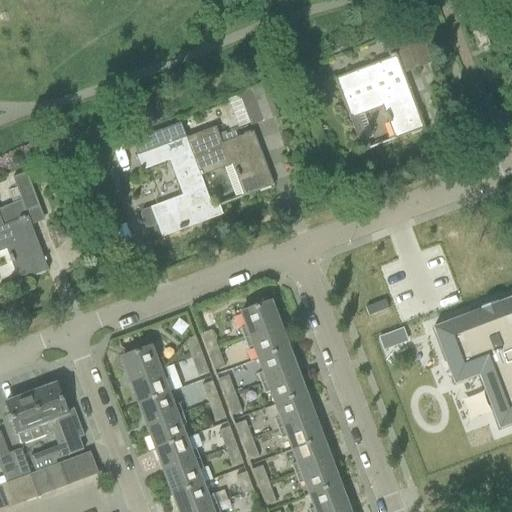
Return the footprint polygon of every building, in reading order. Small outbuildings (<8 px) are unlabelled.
[(401,69),(430,58),(417,26),(382,39),(389,59),(334,81),(349,119),(362,153),(369,150),(356,117),(381,107),(394,141),(423,130),(401,69)] [(478,51),(489,47),(482,29),(471,33),(478,51)] [(249,128),(264,123),(252,89),(237,95),(249,128)] [(291,116),(277,121),(281,130),(295,125),(291,116)] [(211,209),(199,176),(179,125),(130,144),(141,172),(168,162),(181,196),(138,213),(145,230),(156,226),(161,238),(215,218),(211,209)] [(214,129),(185,140),(179,125),(199,176),(232,164),(244,197),(273,187),(253,133),(220,146),(214,129)] [(0,250),(6,249),(19,282),(47,271),(40,253),(31,227),(25,212),(38,208),(25,174),(11,179),(15,189),(7,192),(12,206),(0,210),(0,250)] [(215,218),(222,216),(218,206),(211,209),(215,218)] [(478,312),(432,329),(453,386),(478,377),(498,430),(511,425),(511,299),(499,304),(498,302),(477,310),(478,312)] [(368,318),(388,310),(384,301),(364,309),(368,318)] [(243,339),(279,326),(270,303),(240,315),(245,328),(239,330),(243,339)] [(257,360),(287,348),(279,326),(243,339),(246,348),(252,346),(257,360)] [(206,353),(216,349),(210,332),(200,336),(206,353)] [(379,339),(383,351),(395,346),(390,335),(379,339)] [(190,359),(200,355),(193,338),(184,342),(190,359)] [(160,360),(155,362),(150,348),(120,360),(128,382),(164,369),(160,360)] [(259,385),(296,371),(287,348),(257,360),(262,373),(256,376),(259,385)] [(214,372),(223,368),(216,349),(206,353),(214,372)] [(197,378),(207,374),(200,355),(190,359),(197,378)] [(162,380),(168,378),(164,369),(128,382),(137,405),(167,394),(162,380)] [(274,405),(304,394),(296,371),(259,385),(263,395),(269,392),(274,405)] [(224,398),(233,395),(227,377),(217,381),(224,398)] [(208,404),(218,401),(211,383),(201,387),(208,404)] [(73,410),(65,413),(55,384),(4,403),(20,446),(52,434),(57,448),(29,458),(35,473),(56,465),(55,462),(83,451),(78,439),(83,437),(73,410)] [(177,405),(172,407),(167,394),(137,405),(146,428),(181,415),(177,405)] [(277,430),(313,416),(304,394),(274,405),(279,418),(273,420),(277,430)] [(231,416),(240,413),(233,395),(224,398),(231,416)] [(215,423),(225,419),(218,401),(208,404),(215,423)] [(179,426),(185,424),(181,415),(146,428),(154,451),(184,439),(179,426)] [(291,450),(321,439),(313,416),(277,430),(280,440),(286,438),(291,450)] [(240,444),(250,440),(243,423),(234,427),(240,444)] [(224,450),(235,447),(228,429),(217,433),(224,450)] [(195,451),(189,453),(184,439),(154,451),(163,474),(198,460),(195,451)] [(294,475),(330,462),(321,439),(291,450),(296,464),(290,466),(294,475)] [(247,462),(257,458),(250,440),(240,444),(247,462)] [(231,469),(242,465),(235,447),(224,450),(231,469)] [(20,450),(7,455),(17,480),(29,475),(29,476),(29,475),(20,450)] [(82,481),(97,475),(89,453),(74,459),(82,481)] [(17,480),(7,455),(0,457),(0,470),(5,484),(14,481),(17,480)] [(67,486),(82,481),(74,459),(59,464),(67,486)] [(198,472),(201,471),(198,460),(163,474),(171,496),(203,485),(198,472)] [(308,496),(338,484),(330,462),(294,475),(298,486),(304,484),(308,496)] [(52,492),(67,486),(59,464),(44,470),(52,492)] [(257,489),(267,485),(261,468),(251,472),(257,489)] [(37,498),(52,492),(44,470),(29,475),(29,476),(37,498)] [(242,496),(252,492),(245,474),(235,478),(242,496)] [(37,498),(29,476),(29,475),(17,480),(14,481),(23,503),(37,498)] [(8,509),(23,503),(14,481),(5,484),(0,486),(8,509)] [(307,511),(333,511),(347,507),(338,484),(308,496),(313,509),(307,511)] [(0,511),(8,509),(0,486),(0,485),(0,511)] [(212,496),(207,498),(203,485),(171,496),(177,511),(198,511),(216,506),(212,496)] [(267,485),(258,489),(265,508),(275,505),(271,495),(267,485)]
